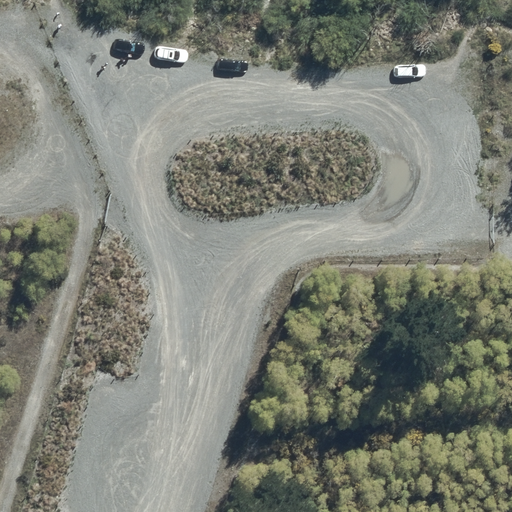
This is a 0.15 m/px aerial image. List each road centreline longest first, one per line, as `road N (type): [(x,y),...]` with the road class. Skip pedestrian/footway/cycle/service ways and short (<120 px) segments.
road 1 (unclassified): [(212,253),(161,238),(129,206),(122,162),(140,117),(174,97),(343,93),(386,110),(403,139),(399,181),(379,227),(308,242)]
road 2 (unclassified): [(141,511),(212,253)]
road 3 (track): [(0,45),(14,54),(38,107),(30,145),(0,176)]
road 4 (track): [(379,227),(497,237),(505,223)]
